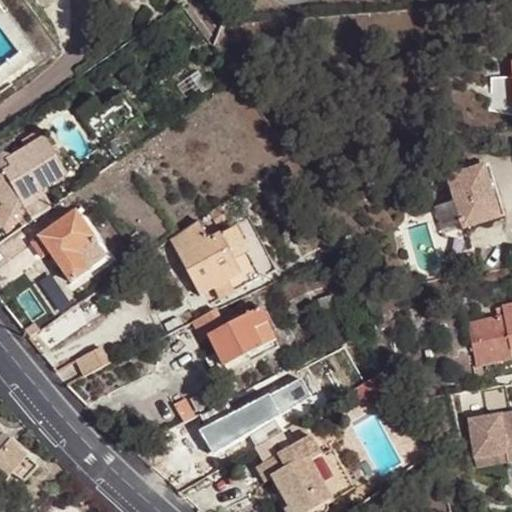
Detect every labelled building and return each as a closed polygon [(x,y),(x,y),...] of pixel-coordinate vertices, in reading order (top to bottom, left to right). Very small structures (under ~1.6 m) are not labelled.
[(93,99),(74,113),(101,148),(142,118),(123,93),(101,109),(93,99)] [(40,190),(65,175),(43,138),(11,156),(4,161),(9,168),(1,172),(23,208),(44,195),(40,190)] [(30,220),(23,208),(1,172),(9,168),(4,161),(11,156),(1,153),(0,154),(0,200),(7,212),(0,216),(0,225),(5,234),(30,220)] [(500,219),(485,167),(448,178),(455,202),(430,209),(444,258),(473,249),(467,228),(500,219)] [(102,198),(97,191),(91,196),(96,203),(102,198)] [(30,220),(51,207),(44,195),(23,208),(30,220)] [(83,212),(76,201),(64,210),(69,218),(40,238),(50,252),(72,284),(108,259),(78,215),(83,212)] [(218,208),(208,215),(214,225),(224,219),(218,208)] [(210,242),(199,221),(169,241),(199,296),(214,289),(228,281),(234,292),(261,278),(235,229),(210,242)] [(50,252),(40,238),(32,244),(42,258),(50,252)] [(228,281),(214,289),(220,300),(234,292),(228,281)] [(333,296),(319,300),(322,306),(335,304),(333,296)] [(511,305),(502,308),(504,318),(469,324),(476,365),(496,362),(511,359),(510,351),(511,350),(511,305)] [(246,313),(248,318),(262,311),(259,306),(246,313)] [(216,311),(193,323),(202,341),(210,338),(225,368),(251,355),(253,361),(267,354),(259,339),(255,331),(268,324),(262,311),(248,318),(226,329),(216,311)] [(273,332),(259,339),(267,354),(280,347),(273,332)] [(76,361),(85,377),(109,365),(101,348),(76,361)] [(511,359),(496,362),(499,378),(511,375),(511,350),(510,351),(511,359)] [(373,397),(365,385),(353,392),(357,396),(362,399),(368,399),(373,397)] [(255,388),(221,404),(235,431),(268,415),(255,388)] [(511,414),(468,422),(475,459),(507,454),(508,462),(511,461),(511,414)] [(301,423),(263,446),(272,460),(259,468),(267,483),(274,479),(291,508),(287,510),(287,511),(314,511),(354,488),(332,451),(322,457),(301,423)] [(0,441),(0,434),(2,432),(0,430),(0,478),(3,481),(10,474),(24,483),(37,468),(24,457),(25,456),(8,441),(5,446),(0,441)] [(507,454),(475,459),(476,467),(508,462),(507,454)]
